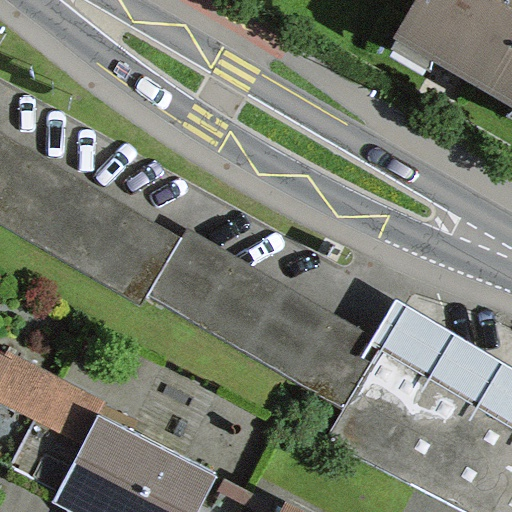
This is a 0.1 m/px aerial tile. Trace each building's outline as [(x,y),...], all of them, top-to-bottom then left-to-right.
[(511,0),(435,0),(412,43),(511,98),(511,0)] [(0,220),(21,233),(55,180),(0,145),(0,220)] [(482,511),(511,511),(511,421),(193,238),(158,298),(348,407),(336,428),(482,511)] [(0,463),(52,490),(99,395),(0,345),(0,463)] [(192,511),(221,455),(99,395),(52,490),(64,496),(73,511),(192,511)]
